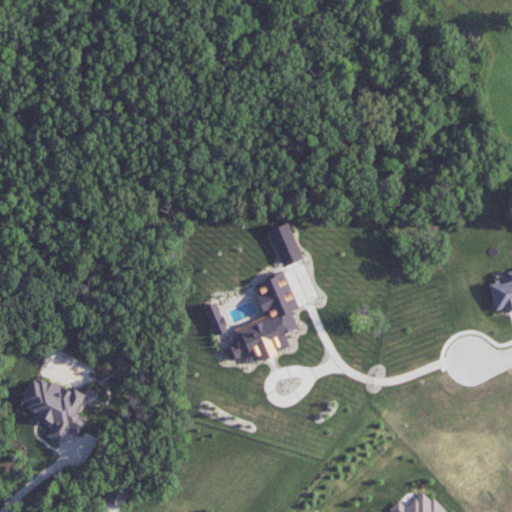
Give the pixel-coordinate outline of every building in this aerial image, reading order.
[(511,270),(506,272),(508,280),(489,285),(495,311),(504,308),(505,312),(511,310),(511,270)] [(265,319),(229,332),(238,354),(242,352),(248,365),(277,354),(275,350),(289,344),(285,333),(297,328),(291,313),(297,311),(283,273),(252,284),(265,319)] [(215,336),(227,331),(216,302),(204,307),(215,336)] [(75,413),(84,394),(73,389),(71,393),(34,376),(19,406),(53,423),(46,437),(62,445),(68,431),(78,435),(86,418),(75,413)] [(109,484),(105,502),(125,506),(128,488),(109,484)] [(444,511),(424,490),(406,508),(399,501),(389,510),(390,511),(444,511)]
